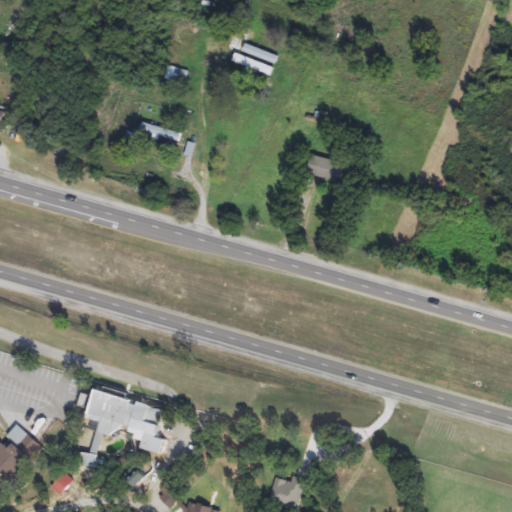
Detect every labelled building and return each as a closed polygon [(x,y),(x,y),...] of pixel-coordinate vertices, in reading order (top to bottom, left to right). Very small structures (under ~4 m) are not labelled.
[(276,65),(244,52),(247,44),(279,57),(276,65)] [(275,69),(271,77),(234,63),(237,54),(275,69)] [(165,80),(169,67),(189,71),(186,85),(165,80)] [(180,142),(141,132),(143,124),(182,134),(180,142)] [(308,175),(313,155),(358,167),(353,186),(308,175)] [(169,410),(161,438),(170,441),(166,456),(145,450),(148,439),(121,431),(118,438),(88,429),(93,412),(80,408),(84,394),(94,397),(96,388),(169,410)] [(42,446),(12,481),(0,471),(0,445),(2,443),(13,453),(28,435),(42,446)] [(292,482),(293,477),(307,481),(299,511),(269,505),(275,478),(292,482)]
